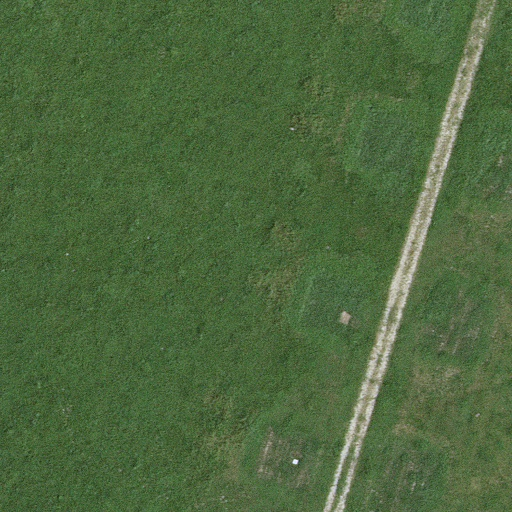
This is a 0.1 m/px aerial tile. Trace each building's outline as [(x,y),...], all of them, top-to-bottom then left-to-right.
[(387,0),(379,24),(446,48),(463,0),(387,0)] [(359,90),(341,158),(410,176),(428,108),(359,90)] [(466,201),(511,212),(511,129),(487,123),(466,201)] [(309,257),(290,325),(358,344),(377,276),(309,257)] [(442,278),(419,355),(485,374),(507,297),(442,278)] [(307,498),(328,427),(259,407),(239,478),(307,498)] [(371,511),(442,511),(457,455),(390,438),(371,511)]
